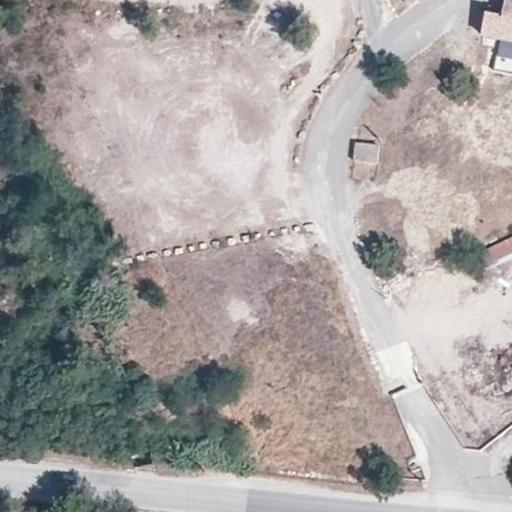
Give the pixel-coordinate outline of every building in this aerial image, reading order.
[(481,32),(497,36),(511,38),(511,0),(503,0),(503,7),(501,13),(485,10),(481,32)] [(501,13),(503,7),(487,3),(485,10),(501,13)] [(511,38),(497,36),(491,67),(511,70),(511,38)] [(355,142),(354,159),(376,161),(377,143),(355,142)] [(352,162),(352,174),(373,175),(374,163),(352,162)] [(488,271),(511,259),(511,238),(480,254),(488,271)]
